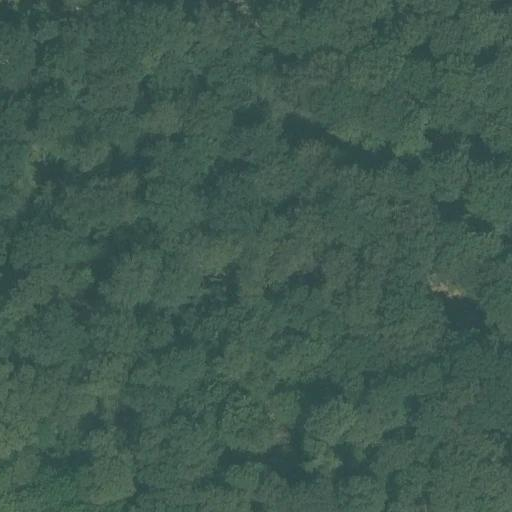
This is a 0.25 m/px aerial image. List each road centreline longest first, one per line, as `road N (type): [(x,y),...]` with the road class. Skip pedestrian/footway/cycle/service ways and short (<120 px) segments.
road 1 (track): [(276,0),(315,511)]
road 2 (track): [(237,0),(0,19)]
